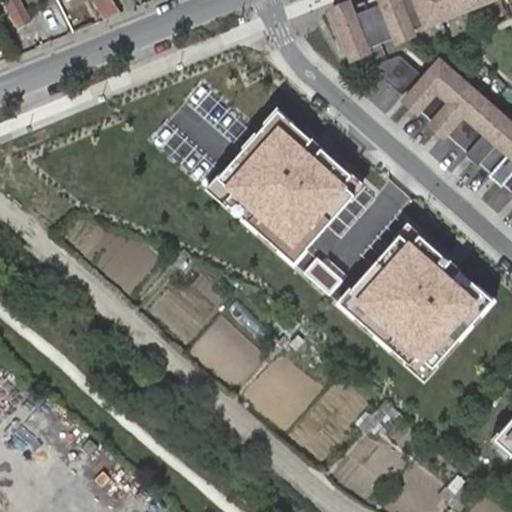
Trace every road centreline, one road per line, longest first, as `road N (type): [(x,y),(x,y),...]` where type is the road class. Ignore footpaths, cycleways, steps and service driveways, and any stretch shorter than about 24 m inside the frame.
road 1 (residential): [(268,0),(296,49),(343,101),(511,251)]
road 2 (tertiary): [(232,0),(0,91)]
